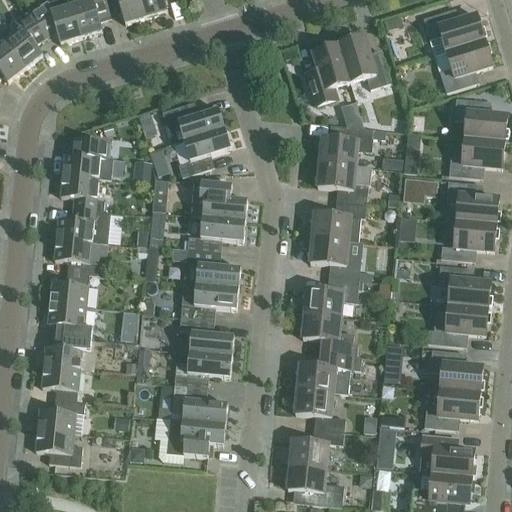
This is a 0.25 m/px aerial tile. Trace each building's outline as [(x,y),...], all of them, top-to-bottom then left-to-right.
[(102,35),(98,23),(110,19),(103,0),(88,0),(90,4),(71,10),(81,42),(102,35)] [(116,0),(125,28),(146,22),(139,0),(116,0)] [(139,0),(146,22),(167,15),(162,0),(139,0)] [(31,16),(46,45),(57,38),(60,48),(81,42),(71,10),(51,16),(48,6),(31,16)] [(446,56),(484,45),(476,19),(455,26),(452,14),(423,23),(429,44),(441,40),(446,56)] [(46,45),(31,16),(15,25),(21,33),(4,46),(25,73),(42,59),(36,51),(46,45)] [(386,34),(402,29),(399,20),(383,25),(386,34)] [(0,82),(2,80),(7,86),(25,73),(4,46),(0,40),(0,82)] [(338,49),(350,87),(366,82),(370,94),(390,87),(382,59),(370,62),(364,41),(338,49)] [(492,70),(484,45),(446,56),(451,73),(440,76),(446,97),(475,88),(471,77),(492,70)] [(350,87),(338,49),(312,57),(319,78),(307,82),(316,110),(337,104),(333,92),(350,87)] [(285,64),(296,60),(293,51),(282,55),(285,64)] [(464,143),(504,147),(507,120),(485,118),(486,106),(456,103),(454,124),(466,126),(464,143)] [(224,133),(218,112),(194,120),(190,108),(162,116),(172,149),(183,146),(224,133)] [(141,127),(151,124),(148,116),(139,119),(141,127)] [(115,137),(112,128),(104,130),(107,140),(115,137)] [(322,142),(319,167),(355,170),(357,155),(371,156),(372,142),(373,134),(348,131),(347,144),(322,142)] [(224,133),(183,146),(190,166),(178,169),(182,182),(210,173),(206,161),(231,153),(224,133)] [(373,134),(372,142),(384,143),(385,135),(373,134)] [(416,178),(420,139),(407,138),(403,177),(416,178)] [(504,147),(464,143),(463,160),(451,159),(449,180),(478,183),(480,171),(502,173),(504,147)] [(62,180),(98,184),(111,185),(113,164),(108,164),(110,146),(80,144),(79,160),(65,159),(62,180)] [(149,157),(153,168),(166,164),(162,153),(149,157)] [(402,163),(382,162),(381,172),(401,173),(402,163)] [(341,207),(366,209),(368,187),(354,186),(355,170),(319,167),(317,192),(342,194),(341,207)] [(74,202),(73,213),(95,215),(95,216),(103,216),(104,205),(96,204),(98,184),(62,180),(60,201),(74,202)] [(436,201),(437,186),(405,183),(403,206),(423,208),(424,200),(436,201)] [(154,184),(154,192),(165,193),(167,191),(168,185),(154,184)] [(190,220),(202,221),(245,225),(247,204),(230,202),(232,189),(194,185),(190,220)] [(456,225),(496,229),(499,203),(477,201),(478,189),(448,186),(446,207),(458,208),(456,225)] [(400,198),(388,197),(387,210),(399,211),(400,198)] [(165,216),(166,210),(164,208),(152,207),(152,215),(165,216)] [(366,209),(341,207),(340,220),(314,217),(312,242),(348,246),(350,221),(364,223),(366,209)] [(95,215),(73,213),(72,224),(58,223),(56,244),(92,247),(95,216),(95,215)] [(391,225),(395,222),(396,217),(393,213),(388,213),(384,215),(383,221),(386,224),(391,225)] [(187,254),(216,257),(218,244),(243,247),(245,225),(202,221),(200,242),(188,241),(187,254)] [(493,256),(496,229),(456,225),(454,252),(442,251),(440,263),(470,266),(471,254),(493,256)] [(146,251),(148,235),(138,234),(136,250),(146,251)] [(162,251),(163,243),(155,234),(151,234),(149,250),(162,251)] [(334,283),(358,285),(361,263),(346,261),(348,246),(312,242),(309,267),(335,270),(334,283)] [(92,247),(56,244),(54,265),(68,266),(67,277),(89,279),(97,280),(98,269),(90,268),(92,247)] [(140,252),(139,260),(147,261),(148,253),(140,252)] [(187,254),(184,288),(238,293),(240,272),(215,269),(216,257),(187,254)] [(448,310),(488,314),(490,287),(468,285),(470,273),(440,270),(438,291),(450,293),(448,310)] [(89,279),(67,277),(66,288),(52,286),(50,307),(86,311),(89,279)] [(356,307),(358,285),(334,283),(332,295),(307,293),(305,318),(340,321),(342,306),(356,307)] [(380,287),(378,301),(390,302),(391,288),(380,287)] [(184,288),(180,322),(210,325),(211,312),(236,315),(238,293),(184,288)] [(153,319),(154,306),(143,305),(142,318),(153,319)] [(61,341),(91,343),(92,330),(84,330),(86,311),(50,307),(48,329),(62,330),(61,341)] [(488,314),(448,310),(446,327),(434,326),(433,335),(428,334),(427,348),(462,351),(463,338),(485,340),(488,314)] [(327,345),(326,358),(356,361),(357,348),(352,347),(353,338),(339,337),(340,321),(305,318),(302,343),(327,345)] [(189,357),(232,361),(234,340),(208,337),(210,325),(180,322),(179,335),(191,336),(189,357)] [(46,350),(44,371),(80,375),(82,354),(90,355),(91,343),(61,341),(60,351),(46,350)] [(440,394),(480,398),(482,371),(460,369),(461,357),(432,354),(430,376),(441,377),(440,394)] [(174,390),(203,392),(204,380),(230,382),(232,361),(189,357),(188,368),(176,367),(174,390)] [(361,361),(356,361),(326,358),(325,371),(300,369),(297,394),(333,397),(347,398),(350,374),(360,375),(361,361)] [(125,376),(135,377),(136,367),(126,367),(125,376)] [(136,385),(147,386),(149,370),(137,369),(136,385)] [(80,375),(44,371),(42,392),(56,394),(55,404),(76,406),(77,406),(80,375)] [(400,387),(401,375),(384,373),(383,386),(400,387)] [(202,405),(203,392),(174,390),(171,416),(183,417),(182,425),(225,429),(227,408),(202,405)] [(319,434),(344,436),(345,423),(331,422),(333,397),(297,394),(295,418),(320,421),(319,434)] [(477,425),(480,398),(440,394),(438,411),(426,410),(424,432),(454,435),(455,423),(477,425)] [(38,435),(73,438),(81,439),(84,407),(77,406),(76,406),(55,404),(54,415),(40,414),(38,435)] [(116,433),(128,435),(130,422),(118,420),(116,433)] [(225,429),(182,425),(156,422),(154,443),(160,444),(158,461),(162,466),(183,468),(184,459),(208,462),(209,449),(223,450),(225,429)] [(395,433),(380,432),(378,445),(394,446),(395,433)] [(290,469),(325,473),(328,448),(342,450),(344,436),(319,434),(317,447),(292,444),(290,469)] [(72,449),(73,438),(38,435),(35,456),(49,457),(48,468),(81,471),(83,450),(72,449)] [(420,477),(431,478),(471,482),(474,455),(452,453),(453,441),(423,439),(420,477)] [(131,451),(129,464),(143,466),(144,458),(139,452),(131,451)] [(324,488),(325,473),(290,469),(287,494),(294,495),(293,507),(341,511),(343,490),(324,488)] [(359,486),(363,491),(371,492),(372,480),(360,478),(359,486)] [(469,509),(471,482),(431,478),(430,495),(413,494),(411,511),(466,511),(467,509),(469,509)] [(388,511),(390,499),(373,498),(371,511),(388,511)]
